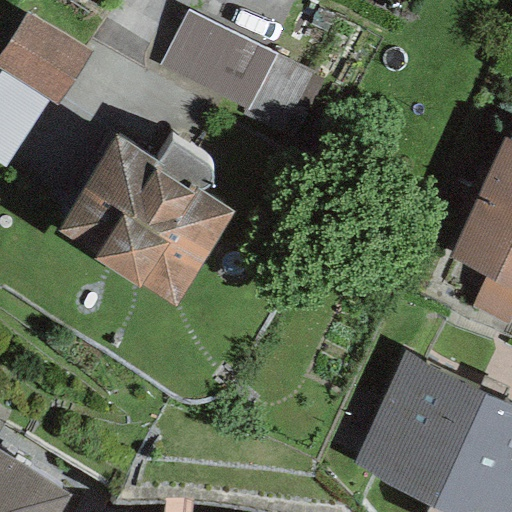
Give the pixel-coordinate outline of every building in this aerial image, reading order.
[(276,54),(187,10),(158,65),(247,109),(276,54)] [(0,51),(0,72),(48,102),(55,107),(91,52),(26,13),(0,51)] [(292,140),(323,79),(276,54),(247,109),(243,115),(292,140)] [(0,166),(3,169),(48,102),(0,72),(0,166)] [(511,135),(510,140),(503,137),(449,259),(486,277),(511,290),(511,135)] [(114,136),(57,234),(95,257),(92,260),(138,289),(140,286),(174,308),(233,212),(199,191),(204,190),(208,187),(211,182),(211,176),(210,170),(171,143),(157,162),(114,136)] [(506,326),(511,313),(511,290),(486,277),(470,307),(506,326)] [(511,511),(511,406),(404,352),(353,462),(454,511),(511,511)] [(59,511),(69,496),(0,452),(0,511),(59,511)]
